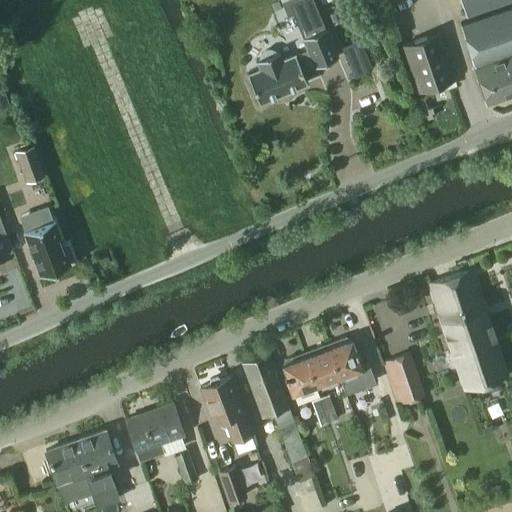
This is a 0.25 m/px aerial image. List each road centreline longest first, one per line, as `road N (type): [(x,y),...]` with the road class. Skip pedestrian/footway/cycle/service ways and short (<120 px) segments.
road 1 (tertiary): [(0,438),(511,220)]
road 2 (unclassified): [(0,339),(511,122)]
